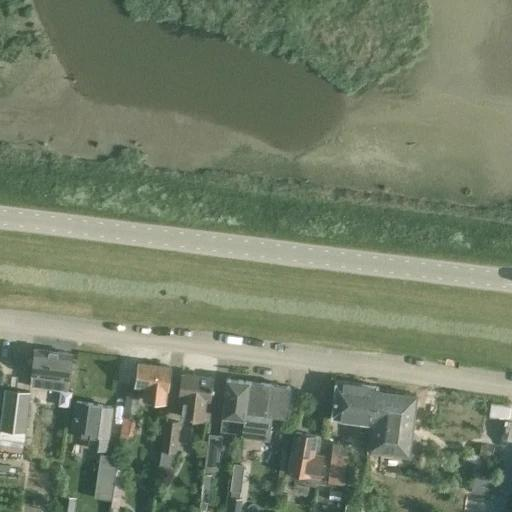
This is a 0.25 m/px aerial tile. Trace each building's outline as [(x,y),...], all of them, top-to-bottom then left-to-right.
[(34,350),(30,387),(67,391),(71,354),(34,350)] [(138,363),(136,383),(135,386),(145,387),(143,400),(165,403),(166,390),(167,390),(170,367),(138,363)] [(181,374),(179,394),(178,397),(183,397),(181,417),(203,420),(205,400),(209,400),(209,398),(212,378),(181,374)] [(221,422),(220,431),(230,433),(240,434),(241,424),(246,382),(226,379),(224,396),(221,422)] [(376,390),(376,386),(335,381),(330,419),(370,425),(371,425),(376,390)] [(241,424),(240,434),(241,434),(241,435),(268,439),(271,415),(286,417),(289,387),(246,382),(241,424)] [(4,388),(0,424),(0,429),(25,432),(30,391),(4,388)] [(416,395),(376,390),(371,425),(370,425),(367,450),(408,456),(416,395)] [(126,393),(120,439),(133,440),(139,394),(126,393)] [(76,402),(73,422),(72,428),(82,429),(81,439),(89,440),(89,442),(90,442),(89,449),(105,452),(112,407),(76,402)] [(179,422),(165,421),(163,421),(157,467),(169,468),(171,452),(175,452),(179,422)] [(295,433),(292,452),(288,472),(320,478),(323,463),(311,461),(315,436),(295,433)] [(209,435),(207,455),(217,456),(219,440),(219,441),(219,436),(209,435)] [(196,447),(195,455),(206,456),(208,441),(197,440),(196,447)] [(479,455),(479,456),(484,457),(492,458),(494,447),(481,445),(479,455)] [(343,485),(348,453),(332,451),(328,483),(343,485)] [(98,455),(92,499),(110,501),(116,458),(98,455)] [(471,470),(470,475),(481,477),(483,466),(472,463),(471,470)]
